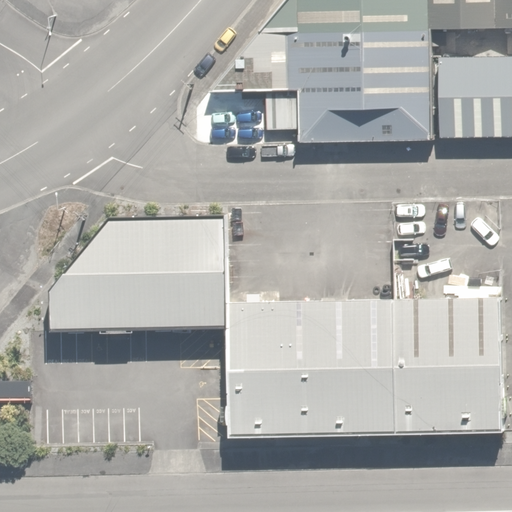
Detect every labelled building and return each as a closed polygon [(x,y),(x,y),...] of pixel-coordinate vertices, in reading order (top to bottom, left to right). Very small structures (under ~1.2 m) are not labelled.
[(435,38),(433,0),(288,0),(212,87),(300,84),(302,149),(438,145),(435,38)] [(511,0),(433,0),(435,38),(511,36),(511,0)] [(511,50),(445,52),(446,131),(511,129),(511,50)] [(56,319),(226,312),(226,296),(222,210),(111,214),(54,276),(56,319)] [(499,285),(226,296),(226,312),(231,438),(504,428),(499,285)]
